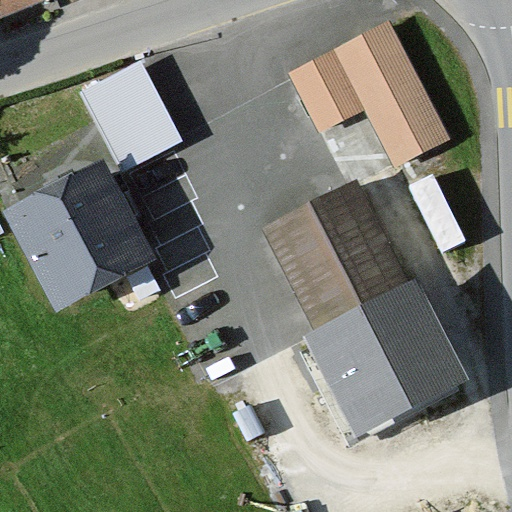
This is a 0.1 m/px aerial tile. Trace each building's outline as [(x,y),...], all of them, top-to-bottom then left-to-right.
[(0,0),(0,9),(2,14),(37,0),(0,0)] [(392,21),(291,74),(321,132),(364,109),(396,169),(455,138),(392,21)] [(140,64),(83,93),(123,170),(180,141),(140,64)] [(97,176),(15,220),(61,303),(143,258),(97,176)] [(357,189),(263,235),(356,425),(450,379),(357,189)]
